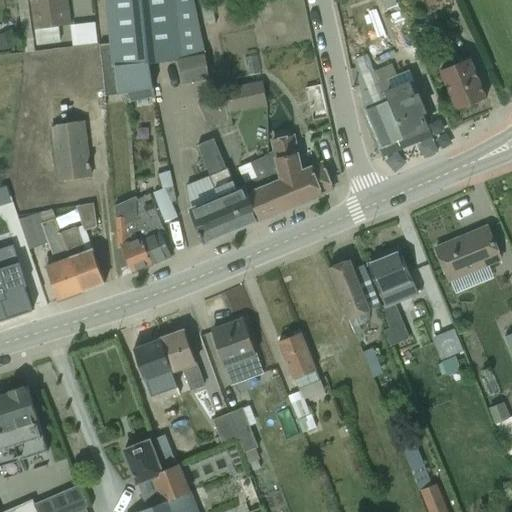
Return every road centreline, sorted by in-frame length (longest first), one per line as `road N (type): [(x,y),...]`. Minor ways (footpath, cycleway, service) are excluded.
road 1 (secondary): [(0,349),(131,305),(369,206)]
road 2 (residential): [(369,206),(320,0)]
